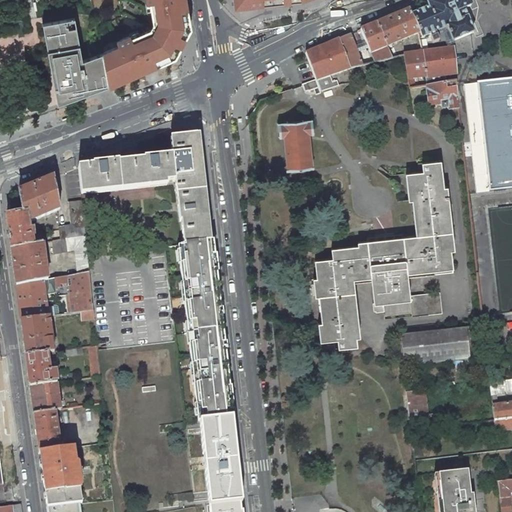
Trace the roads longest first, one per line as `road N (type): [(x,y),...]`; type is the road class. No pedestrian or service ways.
road 1 (residential): [(268,511),(219,77)]
road 2 (secondary): [(0,160),(219,77)]
road 3 (residential): [(36,511),(0,281)]
road 4 (secondary): [(219,77),(392,0)]
